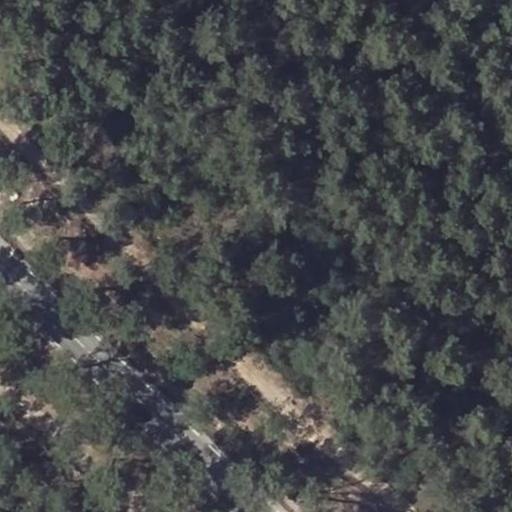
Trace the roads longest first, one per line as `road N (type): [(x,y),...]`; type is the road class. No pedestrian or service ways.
road 1 (track): [(405,511),(181,310),(0,117)]
road 2 (primary): [(0,255),(262,511)]
road 3 (track): [(143,511),(0,374)]
